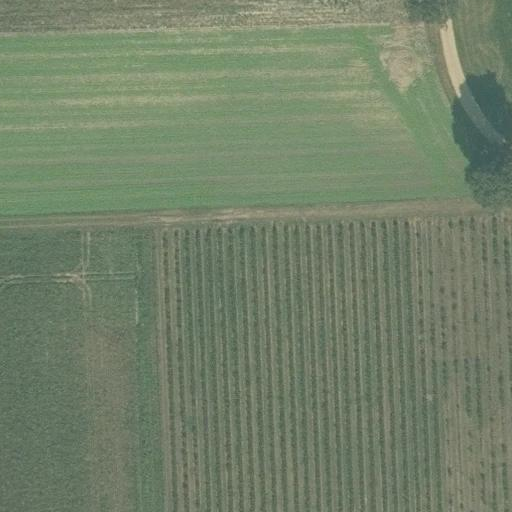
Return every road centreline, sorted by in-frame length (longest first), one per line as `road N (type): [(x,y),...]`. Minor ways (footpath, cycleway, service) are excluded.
road 1 (track): [(511,197),(0,220)]
road 2 (track): [(446,0),(448,54),(479,133),(511,157)]
